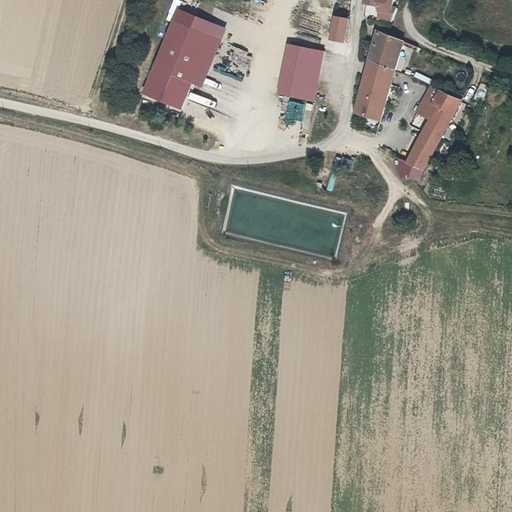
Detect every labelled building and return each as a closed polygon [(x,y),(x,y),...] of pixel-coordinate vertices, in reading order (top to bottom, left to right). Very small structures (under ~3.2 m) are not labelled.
[(392,8),(381,6),(379,20),(392,22),(397,9),(392,8)] [(173,16),(168,28),(206,45),(211,33),(173,16)] [(346,21),(333,18),(328,39),(340,42),(346,21)] [(206,45),(168,28),(140,90),(178,106),(182,97),(206,45)] [(379,120),(402,40),(375,30),(355,112),(379,120)] [(310,101),(320,51),(289,45),(279,94),(310,101)] [(413,115),(424,120),(403,162),(404,173),(418,186),(464,99),(466,95),(461,93),(460,97),(429,84),(413,115)] [(334,155),(328,190),(333,191),(338,168),(353,171),(355,159),(334,155)]
